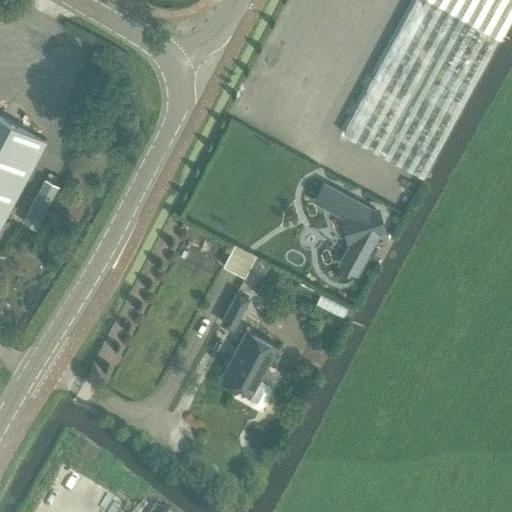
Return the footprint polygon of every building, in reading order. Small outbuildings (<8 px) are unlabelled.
[(511,0),(415,0),(344,133),(425,176),(500,37),(511,13),(511,0)] [(0,220),(44,137),(0,113),(0,220)] [(87,132),(62,178),(74,184),(99,138),(87,132)] [(74,132),(63,153),(72,157),(83,136),(74,132)] [(22,221),(35,228),(58,186),(48,181),(44,181),(22,221)] [(328,181),(321,195),(354,213),(349,214),(355,234),(360,232),(374,240),(381,226),(386,224),(380,205),(376,207),(328,181)] [(233,244),(222,264),(236,271),(247,251),(236,245),(233,244)] [(232,327),(247,299),(235,292),(220,320),(232,327)] [(245,329),(221,374),(252,391),(248,399),(249,404),(256,408),(260,406),(270,388),(269,384),(258,379),(276,346),(245,329)]
